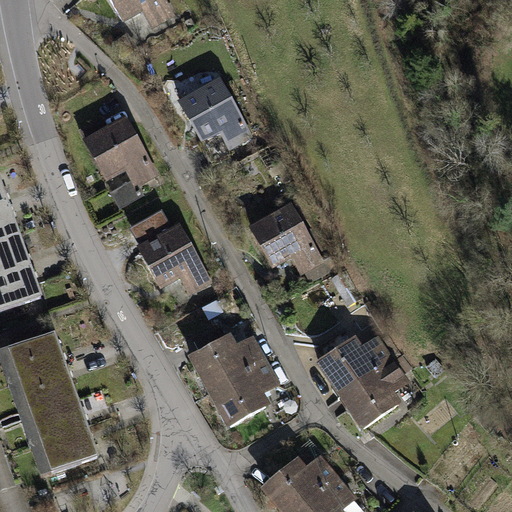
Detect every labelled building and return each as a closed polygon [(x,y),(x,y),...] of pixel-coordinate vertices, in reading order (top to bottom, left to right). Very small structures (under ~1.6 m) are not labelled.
[(163,0),(110,0),(123,21),(151,6),(160,22),(171,15),(165,5),(166,5),(163,0)] [(221,86),(182,107),(201,141),(228,126),(238,143),(249,137),(242,126),(243,126),(221,86)] [(102,120),(80,132),(107,179),(134,164),(144,181),(154,175),(148,165),(149,164),(126,124),(110,133),(102,120)] [(0,209),(8,207),(0,181),(0,209)] [(142,196),(135,185),(114,197),(120,208),(142,196)] [(0,243),(19,237),(8,207),(0,209),(0,243)] [(292,211),(253,233),(273,266),(291,256),(301,273),(320,262),(314,251),(314,250),(292,211)] [(160,217),(134,232),(145,251),(141,253),(161,287),(188,271),(197,288),(208,282),(202,271),(203,271),(180,231),(171,236),(160,217)] [(0,278),(30,268),(19,237),(0,243),(0,278)] [(30,268),(0,278),(0,312),(41,298),(30,268)] [(361,298),(347,272),(334,280),(348,306),(361,298)] [(374,321),(363,305),(350,313),(361,330),(374,321)] [(19,384),(65,367),(55,336),(9,352),(19,384)] [(212,380),(218,390),(265,364),(252,342),(234,352),(228,340),(193,360),(206,384),(212,380)] [(341,384),(348,394),(391,363),(377,342),(361,354),(353,343),(320,366),(336,388),(341,384)] [(406,384),(391,363),(348,394),(355,403),(349,407),(365,429),(397,406),(390,396),(406,384)] [(277,386),(265,364),(218,390),(212,394),(231,427),(266,408),(260,396),(277,386)] [(30,414),(76,398),(65,367),(19,384),(30,414)] [(41,444),(87,428),(76,398),(30,414),(41,444)] [(87,428),(41,444),(52,475),(98,458),(87,428)] [(288,507),(292,511),(300,511),(337,482),(321,462),(305,475),(297,465),(266,490),(283,511),(288,507)] [(340,511),(353,501),(337,482),(300,511),(340,511)]
